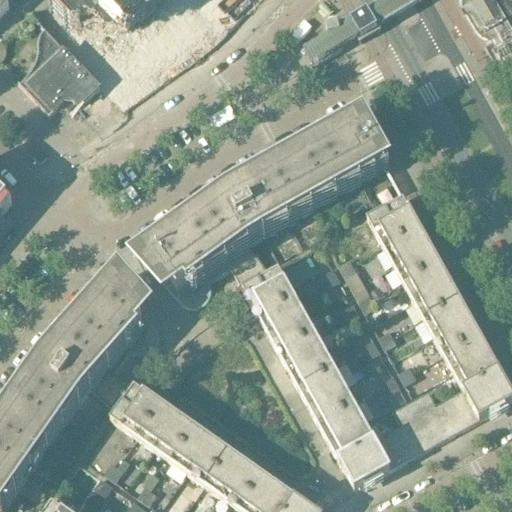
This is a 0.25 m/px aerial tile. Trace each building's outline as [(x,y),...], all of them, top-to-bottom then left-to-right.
[(117,80),(204,0),(53,0),(48,5),(117,80)] [(404,0),(335,43),(339,49),(342,54),(435,0),(472,0),(473,1),(473,0),(404,0)] [(468,0),(458,0),(458,3),(459,6),(459,7),(460,8),(461,10),(461,11),(471,8),(468,0)] [(495,15),(486,0),(473,0),(473,1),(485,21),(489,18),(495,15)] [(0,3),(0,22),(10,14),(0,3)] [(329,30),(326,32),(325,33),(328,42),(340,39),(338,29),(335,29),(332,29),(329,30)] [(45,35),(44,36),(42,38),(40,40),(39,43),(38,45),(37,48),(37,51),(36,53),(36,56),(37,59),(36,63),(35,67),(33,70),(32,74),(30,77),(28,80),(25,83),(23,86),(20,89),(19,88),(18,89),(49,122),(62,109),(71,119),(70,119),(71,120),(100,93),(45,35)] [(315,62),(318,68),(342,54),(339,49),(335,43),(312,57),(315,62)] [(137,260),(181,309),(183,310),(185,312),(188,313),(191,314),(193,314),(196,314),(199,313),(202,312),(204,310),(206,309),(208,306),(209,304),(210,301),(210,298),(210,296),(210,293),(209,290),(207,288),(231,275),(239,289),(266,275),(249,251),(265,242),(264,242),(386,174),(357,124),(342,133),(344,137),(331,145),(326,148),(323,143),(293,159),(296,164),(278,174),(275,170),(245,186),(248,191),(239,196),(237,191),(230,195),(221,201),(214,205),(218,210),(210,215),(207,211),(178,231),(182,235),(165,247),(161,243),(137,260)] [(0,224),(12,210),(0,199),(0,224)] [(459,306),(439,270),(403,205),(367,225),(423,326),(459,306)] [(291,289),(320,277),(313,261),(285,273),(291,289)] [(338,272),(342,278),(352,272),(349,266),(338,272)] [(352,272),(342,278),(345,284),(355,278),(352,272)] [(322,280),(325,287),(336,281),(332,274),(322,280)] [(334,375),(314,340),(278,275),(242,295),(298,395),(334,375)] [(336,281),(325,287),(329,293),(339,287),(336,281)] [(115,379),(131,357),(132,358),(135,359),(137,360),(140,361),(143,360),(145,360),(147,360),(149,359),(151,358),(153,356),(154,355),(155,353),(156,352),(157,350),(158,348),(158,346),(158,344),(158,342),(158,340),(157,338),(156,336),(155,334),(154,333),(111,284),(91,306),(95,310),(81,326),(77,322),(54,347),(58,351),(52,358),(48,355),(36,369),(31,375),(36,378),(30,386),(26,383),(6,411),(11,415),(0,429),(0,511),(4,511),(79,408),(79,409),(90,395),(111,413),(129,388),(115,379)] [(367,299),(368,301),(372,308),(384,301),(379,292),(367,299)] [(358,307),(361,314),(372,308),(368,301),(358,307)] [(511,401),(505,389),(479,342),(459,306),(423,326),(462,396),(436,411),(428,398),(410,408),(434,452),(511,408),(511,401)] [(364,320),(373,315),(375,314),(372,308),(361,314),(364,320)] [(342,316),(345,323),(356,317),(352,310),(342,316)] [(380,326),(373,315),(364,320),(371,331),(380,326)] [(356,317),(345,323),(348,329),(359,323),(356,317)] [(377,343),(381,349),(392,343),(388,337),(377,343)] [(392,343),(381,349),(384,355),(395,349),(392,343)] [(361,352),(365,358),(376,352),(372,346),(361,352)] [(376,352),(365,358),(368,364),(379,358),(376,352)] [(397,379),(401,385),(412,379),(408,373),(397,379)] [(373,446),(354,411),(334,375),(298,395),(354,496),(363,491),(434,452),(410,408),(392,418),(399,431),(373,446)] [(412,379),(401,385),(404,391),(415,385),(412,379)] [(381,388),(385,394),(396,388),(392,382),(381,388)] [(396,388),(385,394),(388,400),(399,394),(396,388)] [(228,458),(194,434),(134,392),(110,425),(204,492),(228,458)] [(304,511),(228,458),(204,492),(232,511),(304,511)] [(104,479),(110,484),(117,474),(111,469),(104,479)] [(117,474),(110,484),(116,488),(123,478),(117,474)] [(100,484),(93,494),(99,499),(106,489),(100,484)] [(106,489),(99,499),(105,503),(112,493),(106,489)] [(137,503),(143,507),(150,497),(144,493),(137,503)] [(93,494),(85,507),(91,511),(99,499),(93,494)] [(150,497),(143,507),(149,511),(156,501),(150,497)]
